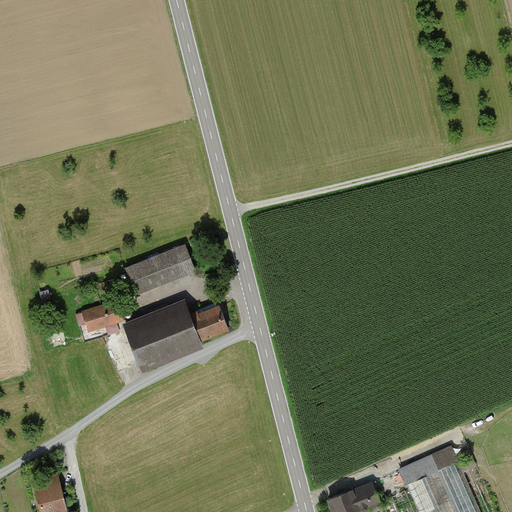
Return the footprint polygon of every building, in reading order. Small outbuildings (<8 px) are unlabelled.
[(186,250),(129,273),(140,299),(197,276),(186,250)] [(119,304),(83,314),(89,335),(124,325),(119,304)] [(186,309),(129,331),(141,362),(228,328),(219,307),(198,315),(197,310),(188,314),(186,309)] [(476,511),(451,454),(404,475),(420,511),(476,511)] [(372,482),(330,498),(334,511),(354,511),(380,502),(372,482)] [(67,511),(65,495),(45,498),(47,511),(67,511)]
